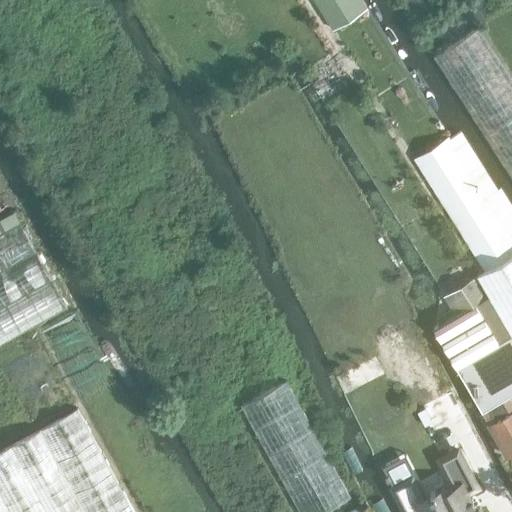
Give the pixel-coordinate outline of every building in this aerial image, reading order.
[(314,0),(334,28),(367,7),(362,0),(314,0)] [(511,76),(480,26),(433,56),(511,178),(511,76)] [(511,253),(511,235),(510,232),(508,228),(449,136),(448,136),(415,158),(485,269),(511,253)] [(0,343),(68,305),(21,221),(0,232),(0,343)] [(511,253),(485,269),(476,275),(511,335),(511,253)] [(433,327),(435,331),(481,410),(482,409),(507,395),(511,392),(511,335),(476,275),(443,295),(454,315),(433,327)] [(239,405),(273,465),(298,511),(320,511),(351,495),(287,379),(239,405)] [(511,403),(507,395),(482,409),(487,418),(509,455),(511,453),(511,403)] [(134,511),(77,407),(0,450),(0,511),(134,511)] [(411,476),(393,485),(406,511),(476,511),(477,511),(479,510),(478,509),(476,510),(470,499),(472,498),(471,497),(470,498),(466,491),(476,485),(457,449),(440,458),(452,482),(435,491),(434,489),(430,491),(431,493),(422,497),(411,476)] [(364,502),(349,510),(349,511),(366,511),(369,511),(364,502)]
